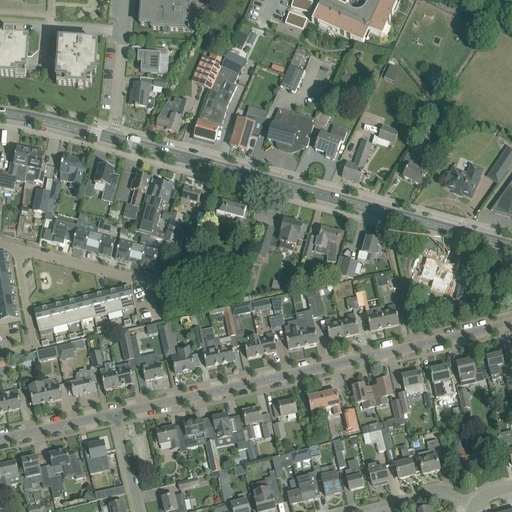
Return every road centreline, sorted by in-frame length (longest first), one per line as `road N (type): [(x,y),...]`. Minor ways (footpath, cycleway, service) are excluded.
road 1 (tertiary): [(111,138),(511,247)]
road 2 (residential): [(471,334),(112,414)]
road 3 (residential): [(0,352),(32,342),(17,248)]
road 4 (residential): [(17,248),(140,280)]
road 5 (residential): [(124,33),(0,24)]
road 6 (residential): [(353,511),(430,490),(472,503)]
